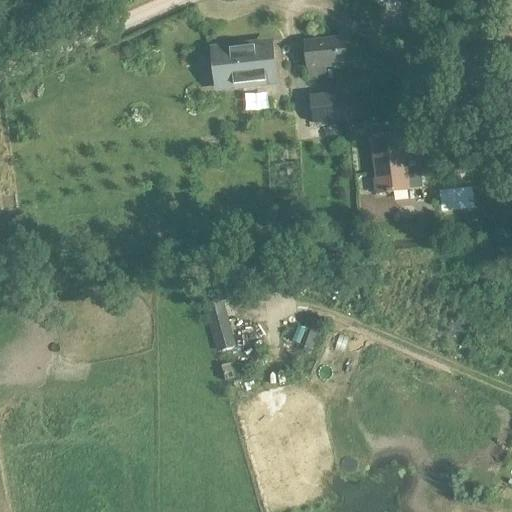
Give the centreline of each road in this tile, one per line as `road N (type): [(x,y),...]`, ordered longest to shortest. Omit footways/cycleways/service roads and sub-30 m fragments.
road 1 (unclassified): [(0,74),(167,0)]
road 2 (unclassified): [(511,105),(386,0)]
